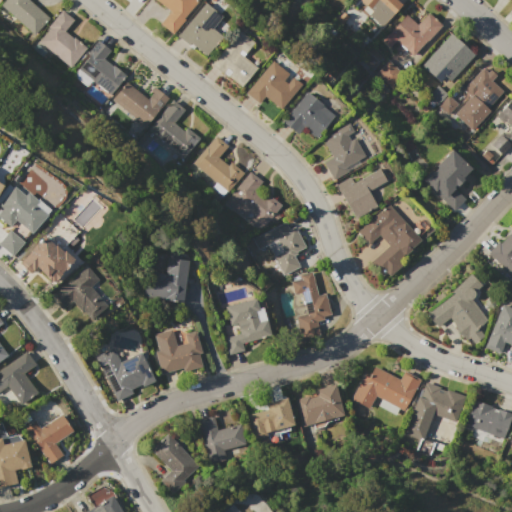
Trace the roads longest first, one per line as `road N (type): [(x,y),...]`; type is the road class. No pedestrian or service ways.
road 1 (residential): [(511,183),(435,264),(329,354),(158,409),(71,482),(14,511)]
road 2 (residential): [(88,0),(299,178),(338,268),(383,327),(444,362),(511,384)]
road 3 (residential): [(0,280),(54,349),(151,511)]
